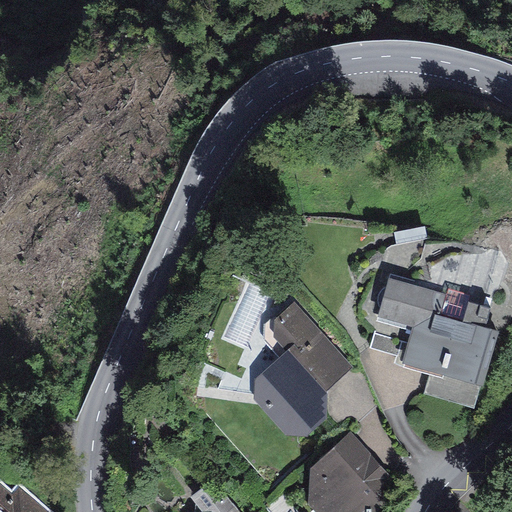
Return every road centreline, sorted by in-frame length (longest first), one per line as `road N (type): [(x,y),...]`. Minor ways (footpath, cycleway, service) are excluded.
road 1 (tertiary): [(511,84),(401,56),(309,71),(252,102),(195,183),(102,409),(91,455),(93,511)]
road 2 (tertiary): [(424,511),(511,427)]
